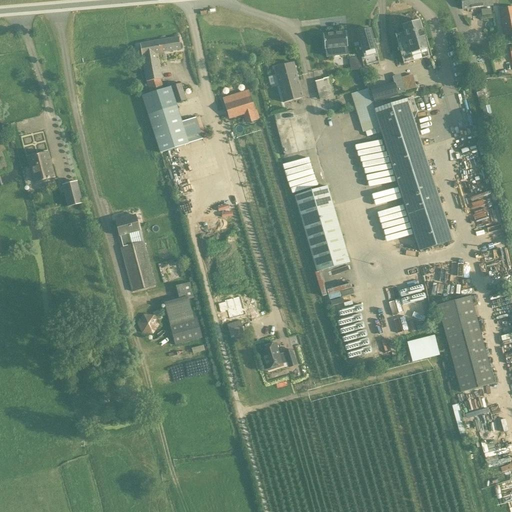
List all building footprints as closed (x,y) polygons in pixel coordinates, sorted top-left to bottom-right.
[(460,0),(462,10),(492,6),(491,0),(460,0)] [(505,37),(511,35),(511,6),(500,9),(505,37)] [(395,34),(395,35),(403,64),(431,56),(424,30),(421,30),(418,21),(402,25),(404,33),(396,35),(395,34)] [(359,31),(358,32),(357,33),(364,58),(361,58),(364,67),(367,67),(366,66),(379,62),(370,29),(368,30),(368,29),(369,29),(368,28),(365,28),(364,29),(363,29),(362,29),(361,30),(359,31)] [(346,32),(323,35),(324,50),(325,50),(326,57),(347,55),(346,47),(347,47),(346,32)] [(159,41),(161,53),(181,49),(179,38),(159,41)] [(162,80),(157,53),(161,53),(159,41),(140,44),(146,82),(149,92),(163,88),(160,80),(162,80)] [(480,43),(460,49),(468,79),(480,76),(480,77),(494,74),(490,60),(477,64),(475,58),(483,55),(480,43)] [(283,103),(302,98),(293,63),(274,68),(283,103)] [(473,82),(476,92),(485,89),(483,79),(473,82)] [(317,94),(326,91),(323,80),(314,82),(317,94)] [(186,101),(181,84),(170,87),(176,104),(186,101)] [(394,84),(371,90),(375,103),(398,97),(394,84)] [(160,154),(188,145),(188,144),(181,122),(176,104),(170,87),(141,96),(160,154)] [(366,89),(351,94),(363,133),(378,128),(366,89)] [(251,96),(226,104),(230,117),(245,113),(247,122),(255,120),(253,110),(255,110),(251,96)] [(412,98),(374,110),(392,167),(425,157),(411,114),(417,112),(412,98)] [(489,106),(482,108),(485,121),(493,119),(489,106)] [(182,122),(181,122),(188,144),(202,140),(195,118),(182,122)] [(34,183),(54,178),(48,152),(28,157),(34,183)] [(425,157),(392,167),(411,225),(419,251),(452,240),(443,214),(425,157)] [(68,207),(82,203),(77,182),(62,186),(68,207)] [(325,187),(294,196),(317,272),(347,263),(325,187)] [(135,216),(115,221),(119,237),(121,237),(123,248),(132,246),(129,234),(139,232),(135,216)] [(123,248),(120,248),(131,292),(156,286),(144,243),(132,246),(123,248)] [(461,393),(494,384),(470,297),(437,306),(461,393)] [(231,319),(244,316),(240,300),(227,303),(228,307),(221,309),(223,318),(231,316),(231,319)] [(193,319),(169,325),(175,346),(202,339),(196,318),(193,319)] [(266,369),(282,364),(287,362),(289,367),(296,365),(292,350),(284,352),(284,353),(279,355),(276,343),(260,348),(263,357),(262,358),(264,365),(265,365),(266,369)]
